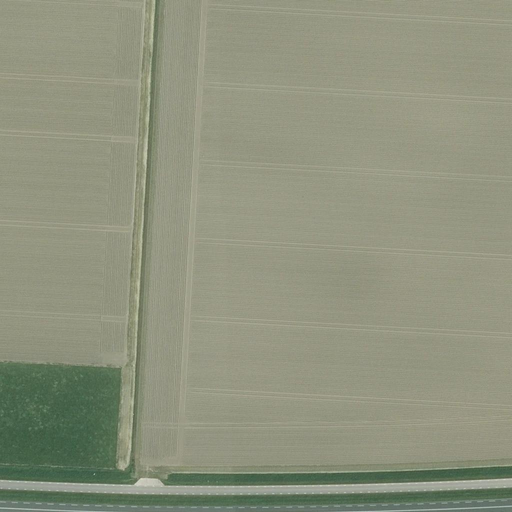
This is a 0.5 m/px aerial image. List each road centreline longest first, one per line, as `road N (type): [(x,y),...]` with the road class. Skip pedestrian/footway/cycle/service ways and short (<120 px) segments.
road 1 (unclassified): [(0,484),(327,490),(511,483)]
road 2 (primary): [(375,511),(511,506)]
